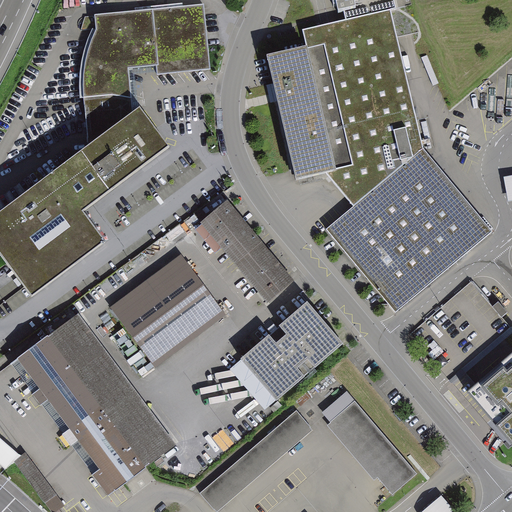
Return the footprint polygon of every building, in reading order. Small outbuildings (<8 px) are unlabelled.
[(338,0),(340,4),(345,3),(348,16),(395,6),(393,0),(338,0)] [(85,100),(91,142),(132,111),(128,66),(156,63),(157,73),(210,67),(204,3),(99,14),(100,30),(90,47),(85,71),(85,100)] [(302,28),(307,48),(337,170),(327,173),(353,203),(325,228),(392,310),(494,229),(424,147),(389,8),(302,28)] [(307,48),(268,57),(298,180),(327,173),(337,170),(307,48)] [(91,142),(0,208),(0,248),(33,294),(107,239),(84,208),(172,143),(142,103),(132,111),(91,142)] [(294,275),(232,198),(196,226),(215,250),(223,244),(266,298),(294,275)] [(182,255),(111,305),(154,366),(225,315),(182,255)] [(472,282),(413,332),(453,380),(511,330),(511,328),(502,317),(507,313),(497,300),(492,305),(472,282)] [(269,331),(240,355),(277,397),(305,373),(315,364),(344,339),(307,298),(279,322),(286,330),(276,339),(269,331)] [(79,310),(48,333),(125,438),(149,420),(170,448),(177,442),(79,310)] [(125,438),(48,333),(17,356),(41,387),(32,393),(41,405),(49,399),(70,427),(62,433),(70,444),(78,439),(99,467),(91,473),(108,497),(147,468),(146,465),(125,438)] [(511,347),(464,390),(511,444),(511,442),(511,347)] [(354,399),(327,422),(357,458),(385,435),(354,399)] [(295,410),(200,490),(218,511),(313,431),(295,410)] [(170,448),(149,420),(125,438),(146,465),(170,448)] [(385,435),(357,458),(388,494),(415,471),(385,435)] [(0,437),(0,462),(5,467),(17,452),(0,437)] [(55,511),(64,507),(29,451),(17,458),(51,511),(55,511)] [(442,496),(423,511),(452,511),(454,511),(442,496)]
